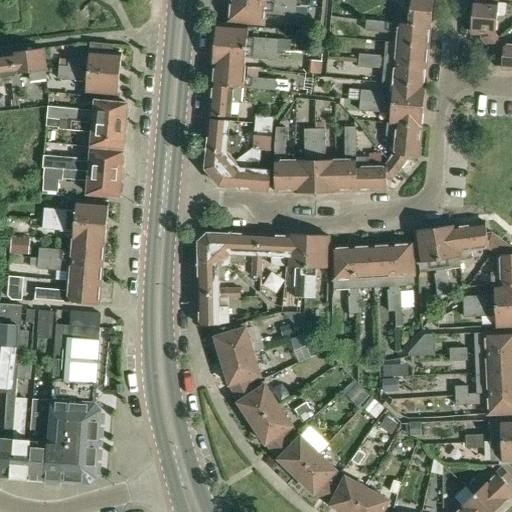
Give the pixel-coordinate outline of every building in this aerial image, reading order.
[(264,12),(296,15),(297,6),(237,0),(229,0),(228,20),(263,24),(264,12)] [(431,26),(433,0),(400,0),(400,5),(410,6),(408,24),(409,24),(429,26),(431,26)] [(507,4),(473,1),(470,31),(481,32),(481,38),(488,46),(498,38),(495,34),(497,16),(506,17),(507,4)] [(409,24),(408,24),(366,20),(365,29),(397,32),(396,43),(427,46),(429,26),(409,24)] [(214,44),(278,49),(291,51),(292,41),(247,37),(248,26),(216,23),(214,44)] [(296,30),(295,47),(312,48),(313,31),(296,30)] [(511,68),(511,44),(505,44),(501,40),(491,49),(497,57),(503,58),(502,68),(509,69),(510,68),(511,68)] [(59,68),(65,69),(120,74),(122,53),(113,53),(114,45),(91,42),(89,62),(60,59),(59,68)] [(427,46),(396,43),(386,42),(385,58),(382,57),(382,55),(359,53),(358,60),(363,60),(425,66),(427,46)] [(214,44),(212,64),(246,67),(245,67),(246,56),(278,59),(278,49),(214,44)] [(43,49),(12,52),(18,99),(23,99),(20,73),(29,72),(30,80),(46,79),(43,49)] [(0,86),(3,86),(2,76),(11,75),(14,100),(18,99),(12,52),(12,54),(0,55),(0,86)] [(322,61),(311,60),(310,73),(321,73),(322,61)] [(363,60),(358,60),(358,66),(380,68),(380,67),(384,67),(382,83),(392,84),(394,84),(423,86),(425,66),(363,60)] [(214,65),(212,85),(244,88),(275,90),(276,80),(245,78),(246,67),(212,64),(212,65),(214,65)] [(120,74),(65,69),(59,68),(58,78),(87,81),(86,91),(117,95),(120,74)] [(394,84),(393,94),(361,91),(360,100),(424,106),(425,87),(423,86),(394,84)] [(212,85),(209,115),(231,116),(232,101),(243,102),(244,88),(212,85)] [(46,118),(60,119),(63,119),(72,120),(125,125),(126,117),(128,116),(129,108),(127,108),(128,103),(96,100),(94,113),(47,109),(46,118)] [(360,100),(359,110),(391,113),(390,123),(396,124),(420,126),(422,126),(424,106),(360,100)] [(256,116),(255,123),(273,124),(273,117),(256,116)] [(72,120),(63,119),(60,119),(59,129),(93,132),(91,144),(123,148),(124,144),(125,144),(126,135),(124,134),(125,125),(72,120)] [(205,169),(219,185),(237,187),(237,189),(238,189),(240,166),(228,151),(239,152),(241,136),(228,135),(230,121),(207,119),(205,150),(207,150),(205,169)] [(255,123),(254,131),(272,133),(273,124),(255,123)] [(396,124),(390,123),(387,123),(386,136),(395,137),(393,155),(391,158),(401,168),(406,160),(406,155),(417,156),(418,149),(418,148),(420,126),(396,124)] [(275,127),(275,192),(295,191),(296,161),(296,159),(286,159),(286,127),(275,127)] [(336,159),(336,160),(336,190),(356,190),(356,166),(356,157),(356,127),(345,127),(345,159),(336,159)] [(315,192),(315,147),(315,129),(305,129),(305,161),(296,161),(295,191),(295,192),(315,192)] [(336,160),(326,160),(326,129),(315,129),(315,147),(315,192),(337,192),(336,190),(336,160)] [(271,150),(272,133),(254,131),(253,148),(261,149),(271,150)] [(253,148),(236,160),(241,166),(238,189),(269,192),(271,169),(260,168),(261,149),(253,148)] [(122,166),(124,165),(125,156),(123,156),(123,152),(91,149),(90,161),(77,160),(77,158),(44,155),(43,167),(44,167),(121,174),(122,166)] [(377,190),(387,190),(387,179),(392,179),(397,172),(389,162),(386,165),(369,165),(369,157),(356,157),(356,166),(356,190),(377,190)] [(120,192),(121,192),(122,184),(120,181),(121,174),(44,167),(42,191),(57,192),(58,181),(62,181),(62,179),(88,181),(87,193),(119,196),(120,192)] [(77,211),(45,208),(44,218),(107,224),(108,204),(77,201),(77,211)] [(105,244),(107,224),(44,218),(43,228),(74,231),(73,241),(105,244)] [(472,257),(471,249),(487,246),(491,250),(499,239),(491,233),(486,234),(484,222),(454,226),(459,259),(472,257)] [(454,225),(434,228),(441,277),(448,276),(447,272),(446,273),(445,269),(460,267),(459,259),(454,226),(454,225)] [(434,228),(414,231),(419,272),(435,270),(436,274),(435,274),(435,278),(441,277),(434,228)] [(229,234),(228,250),(231,250),(230,262),(244,262),(245,255),(253,255),(257,255),(258,234),(252,233),(232,232),(229,232),(229,234)] [(199,242),(199,264),(217,264),(218,265),(225,265),(225,266),(230,266),(230,262),(231,250),(228,250),(229,234),(207,233),(207,236),(204,236),(201,239),(201,242),(199,242)] [(258,234),(257,255),(261,256),(271,256),(271,265),(286,265),(287,257),(288,235),(258,234)] [(287,257),(286,265),(296,266),(295,297),(305,298),(307,234),(304,234),(288,234),(288,235),(287,257)] [(307,234),(305,298),(316,298),(317,267),(327,268),(328,235),(313,235),(307,234)] [(39,259),(102,264),(103,245),(105,244),(73,241),(72,241),(71,250),(40,248),(40,253),(39,259)] [(493,285),(499,285),(511,284),(511,253),(511,254),(511,249),(503,242),(495,252),(498,255),(498,272),(491,272),(492,285),(493,285)] [(411,244),(391,245),(394,294),(400,294),(400,292),(400,289),(398,289),(398,285),(414,285),(411,244)] [(391,245),(371,246),(373,287),(389,286),(389,290),(387,290),(387,294),(394,294),(391,245)] [(371,246),(351,247),(354,295),(359,295),(358,287),(373,287),(371,246)] [(351,247),(332,248),(333,279),(334,289),(349,288),(349,296),(354,295),(351,247)] [(253,255),(252,265),(261,266),(261,256),(257,255),(253,255)] [(70,271),(69,281),(100,284),(102,264),(39,259),(39,268),(70,271)] [(197,264),(197,266),(197,267),(198,294),(220,294),(220,289),(219,280),(225,280),(225,266),(225,265),(218,265),(217,264),(199,264),(197,264)] [(252,265),(252,276),(260,276),(261,266),(252,265)] [(441,277),(435,278),(436,287),(449,285),(448,276),(441,277)] [(35,299),(98,304),(100,284),(69,281),(68,290),(36,288),(35,299)] [(467,296),(463,298),(464,307),(511,304),(511,284),(499,285),(493,285),(494,295),(467,296)] [(449,285),(436,287),(437,295),(450,293),(449,285)] [(230,289),(220,289),(220,294),(220,298),(229,298),(230,298),(230,289)] [(240,289),(230,289),(230,298),(241,298),(240,289)] [(22,300),(23,292),(8,291),(8,296),(11,299),(22,300)] [(220,294),(198,294),(199,325),(213,324),(220,325),(230,323),(229,307),(220,307),(220,298),(220,294)] [(394,294),(387,294),(388,303),(400,302),(400,294),(394,294)] [(349,296),(348,296),(348,305),(361,304),(360,295),(359,295),(354,295),(349,296)] [(400,302),(388,303),(388,312),(394,311),(401,311),(401,308),(400,302)] [(0,393),(7,394),(17,394),(18,378),(19,371),(21,345),(22,330),(20,330),(22,305),(0,303),(0,305),(0,323),(1,323),(1,324),(0,332),(0,393)] [(361,304),(348,305),(349,313),(355,313),(361,313),(361,304)] [(511,304),(464,307),(464,316),(479,315),(494,314),(495,326),(511,325),(511,304)] [(34,323),(35,310),(26,309),(25,322),(34,323)] [(52,339),(54,311),(39,310),(37,338),(52,339)] [(100,314),(71,312),(70,326),(69,341),(98,343),(99,328),(100,314)] [(244,323),(232,326),(214,329),(215,339),(216,339),(219,349),(217,351),(219,357),(222,359),(222,361),(252,351),(244,323)] [(50,400),(50,406),(55,407),(59,407),(59,412),(58,424),(66,424),(62,481),(90,483),(96,478),(98,446),(101,410),(95,404),(96,384),(98,343),(69,341),(70,326),(56,325),(50,400)] [(21,345),(19,371),(18,378),(30,379),(32,361),(27,360),(29,331),(22,330),(21,345)] [(511,331),(484,333),(474,333),(475,354),(511,352),(511,331)] [(423,335),(407,352),(407,356),(428,355),(427,335),(423,335)] [(313,343),(306,346),(311,357),(318,354),(313,343)] [(467,347),(459,348),(459,361),(468,360),(467,347)] [(459,348),(450,348),(450,361),(459,361),(459,348)] [(252,351),(222,361),(223,363),(222,365),(223,371),(226,373),(229,383),(233,392),(250,384),(250,383),(260,378),(259,375),(252,351)] [(511,372),(511,352),(475,354),(475,374),(511,372)] [(511,372),(475,374),(476,394),(511,392),(511,372)] [(251,421),(252,423),(279,406),(264,385),(262,381),(253,387),(252,386),(245,389),(235,395),(239,404),(245,413),(244,415),(248,421),(251,421)] [(354,381),(345,390),(362,406),(370,397),(359,386),(354,381)] [(455,385),(456,395),(469,394),(468,385),(455,385)] [(511,392),(476,394),(469,394),(456,395),(456,404),(486,403),(487,414),(511,413),(511,392)] [(17,400),(17,394),(7,394),(5,440),(0,439),(0,476),(11,478),(15,421),(17,400)] [(382,405),(371,396),(362,407),(376,418),(384,408),(385,407),(382,405)] [(31,441),(28,479),(45,480),(50,408),(50,406),(50,400),(34,399),(32,419),(31,441)] [(15,421),(11,478),(28,479),(31,441),(24,440),(27,400),(17,400),(15,421)] [(314,414),(306,402),(295,410),(302,422),(314,414)] [(55,407),(50,406),(50,408),(45,480),(62,481),(66,424),(58,424),(59,412),(59,407),(55,407)] [(292,425),(279,406),(252,423),(253,425),(253,428),(256,433),(259,433),(264,442),(271,450),(283,440),(295,430),(292,425)] [(399,424),(386,416),(380,426),(392,434),(399,424)] [(511,439),(511,419),(490,420),(491,440),(511,439)] [(421,421),(409,422),(410,424),(410,434),(410,436),(422,435),(421,421)] [(296,432),(283,445),(273,453),(280,460),(287,467),(287,470),(292,475),(294,475),(296,476),(318,453),(296,432)] [(511,460),(511,439),(491,440),(492,461),(500,461),(511,460)] [(367,456),(359,450),(353,457),(352,459),(361,465),(367,456)] [(318,453),(296,476),(298,478),(298,480),(302,485),(305,485),(313,492),(312,492),(320,498),(327,488),(332,482),(339,473),(336,470),(318,453)] [(443,466),(434,459),(431,472),(443,475),(443,466)] [(502,467),(494,475),(484,485),(478,478),(468,487),(474,494),(490,511),(493,511),(507,499),(508,497),(511,492),(511,488),(506,482),(511,477),(502,467)] [(336,484),(330,491),(324,500),(332,506),(341,511),(354,511),(367,488),(344,477),(342,475),(336,484)] [(398,494),(401,483),(394,480),(390,491),(398,494)] [(385,511),(383,510),(388,499),(367,488),(354,511),(385,511)] [(490,511),(474,494),(456,511),(490,511)]
